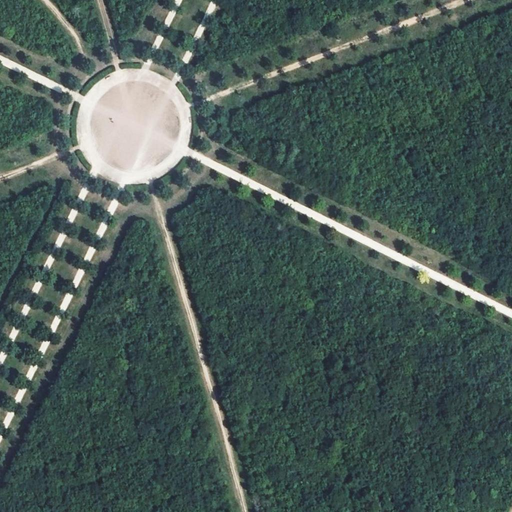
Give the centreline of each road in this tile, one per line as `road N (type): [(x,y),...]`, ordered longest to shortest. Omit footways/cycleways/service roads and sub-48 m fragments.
road 1 (track): [(511,314),(0,58)]
road 2 (unknown): [(0,178),(466,0)]
road 3 (track): [(215,0),(0,436)]
road 4 (track): [(0,361),(179,0)]
road 5 (unknown): [(242,511),(135,126)]
road 6 (track): [(135,126),(100,0)]
